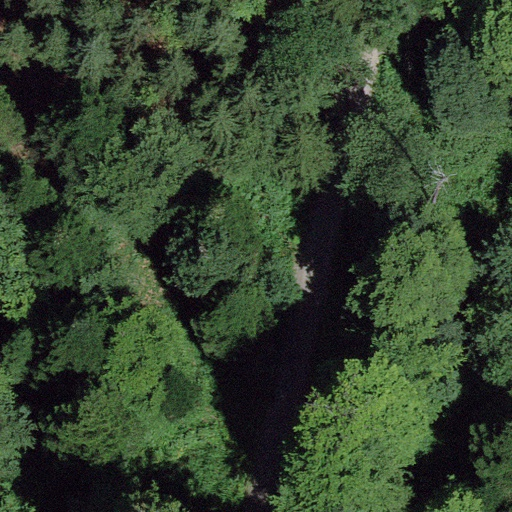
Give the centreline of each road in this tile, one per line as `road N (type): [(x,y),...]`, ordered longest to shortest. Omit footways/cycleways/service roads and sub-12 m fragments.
road 1 (track): [(364,0),(233,511)]
road 2 (track): [(398,511),(511,309)]
